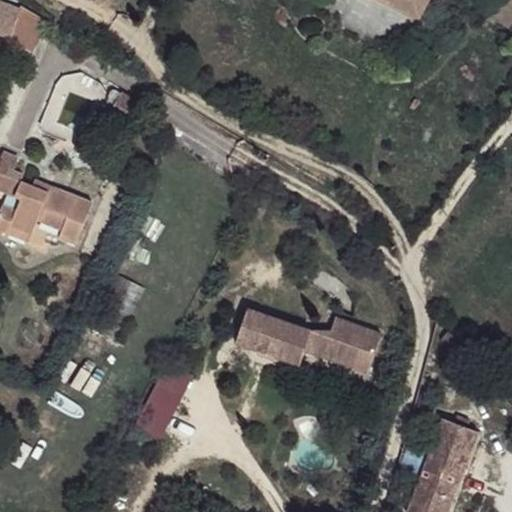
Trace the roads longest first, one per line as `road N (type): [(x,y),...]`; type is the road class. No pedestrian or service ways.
road 1 (unknown): [(412,269),(357,211),(178,94),(58,0)]
road 2 (residential): [(377,511),(425,353),(414,252),(511,117)]
